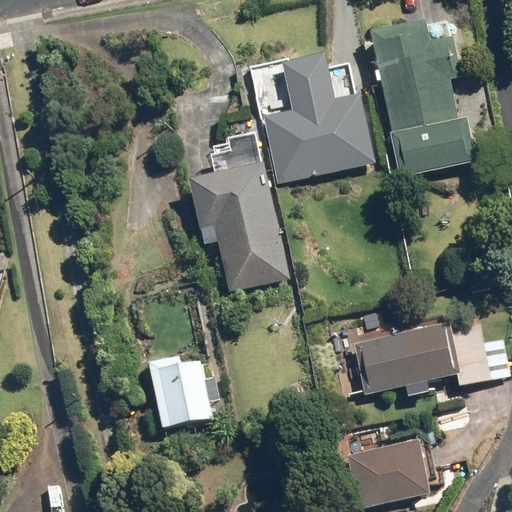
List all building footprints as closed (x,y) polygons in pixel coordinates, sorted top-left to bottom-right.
[(429,25),(373,36),(402,178),(479,163),(471,122),(460,124),(452,83),(464,80),(457,42),(433,47),(429,25)] [(364,98),(338,103),(329,59),(286,68),(295,113),(265,119),(278,185),(378,165),(364,98)] [(268,166),(192,182),(206,247),(220,244),(231,294),(293,281),(268,166)] [(454,331),(453,327),(356,345),(365,396),(460,379),(462,387),(511,378),(504,341),(484,345),(480,326),(454,331)] [(215,421),(203,364),(184,368),(183,360),(151,366),(164,431),(215,421)] [(423,443),(347,458),(357,510),(433,496),(423,443)]
